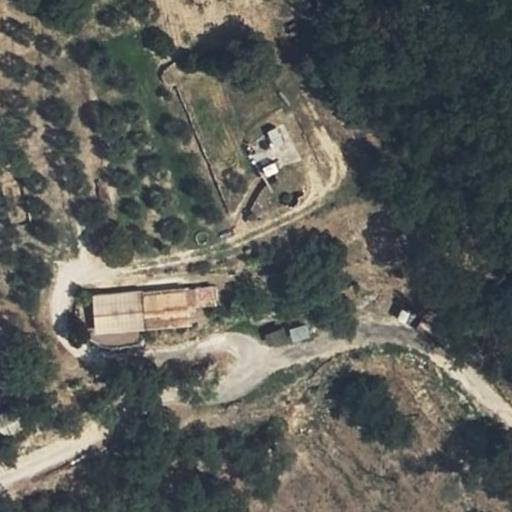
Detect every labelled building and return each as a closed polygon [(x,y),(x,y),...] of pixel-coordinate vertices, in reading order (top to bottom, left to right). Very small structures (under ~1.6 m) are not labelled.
[(286,125),(269,128),(278,166),(294,162),(286,125)] [(145,324),(189,321),(186,287),(142,291),(145,324)] [(308,325),(289,328),(291,342),(310,338),(308,325)] [(285,328),(264,334),(268,349),(290,343),(285,328)] [(139,332),(95,336),(96,345),(140,342),(139,332)]
